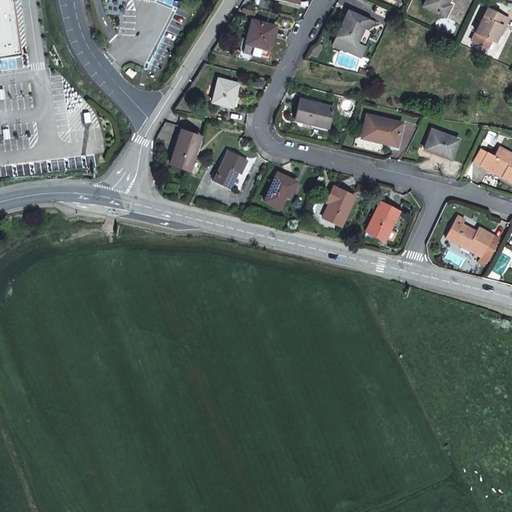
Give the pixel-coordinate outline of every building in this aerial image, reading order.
[(12,1),(11,0),(0,0),(0,57),(22,55),(14,1),(12,1)] [(448,3),(449,0),(427,0),(424,6),(445,16),(451,5),(448,3)] [(503,27),(506,28),(510,18),(488,7),(476,33),(496,42),(503,27)] [(349,11),(337,37),(333,45),(360,58),(366,45),(359,42),(362,34),(369,20),(349,11)] [(247,45),(256,47),(264,49),(262,55),(269,57),(277,27),(253,22),(247,45)] [(362,34),(359,42),(366,45),(370,38),(362,34)] [(264,49),(256,47),(254,57),(261,58),(262,55),(264,49)] [(129,67),(126,71),(133,77),(136,73),(129,67)] [(237,95),(238,95),(241,85),(220,80),(214,103),(234,108),(237,95)] [(316,121),(331,125),(336,108),(302,100),(297,122),(315,126),(316,121)] [(364,139),(398,147),(403,124),(369,116),(364,139)] [(436,153),(451,159),(459,140),(433,130),(425,150),(436,154),(436,153)] [(196,159),(197,156),(203,138),(184,132),(173,166),(192,172),(196,160),(196,159)] [(502,177),(511,183),(511,154),(500,147),(495,156),(481,149),(474,162),(488,170),(491,165),(504,172),(502,177)] [(239,174),(242,175),(249,162),(230,153),(215,183),(231,191),(239,174)] [(288,197),(291,199),(298,183),(279,174),(266,202),(282,210),(288,197)] [(325,219),(343,227),(357,197),(335,187),(328,203),(331,205),(325,219)] [(391,230),(390,229),(399,212),(382,203),(366,232),(385,242),(391,230)] [(476,232),(462,225),(465,220),(457,216),(446,238),(481,256),(479,261),(486,265),(498,240),(491,236),(493,234),(479,226),(476,232)]
